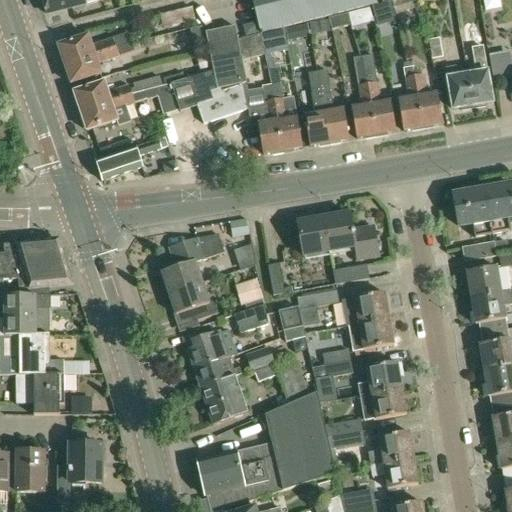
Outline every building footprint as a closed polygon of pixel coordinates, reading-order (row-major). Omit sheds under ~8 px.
[(41,0),(45,15),(84,5),(84,4),(98,1),(98,0),(41,0)] [(258,34),(259,35),(370,7),(378,5),(376,0),(249,0),(256,23),(258,34)] [(411,0),(398,0),(392,2),(395,14),(414,9),(411,0)] [(378,5),(370,7),(375,26),(382,24),(378,5)] [(160,16),(163,29),(195,22),(192,9),(160,16)] [(332,31),(343,28),(351,26),(347,14),(328,19),(332,31)] [(256,23),(243,27),(245,37),(258,34),(256,23)] [(299,40),(296,27),(285,30),(288,42),(299,40)] [(190,30),(194,52),(207,49),(202,28),(190,30)] [(234,28),(205,35),(216,88),(246,82),(243,71),(241,61),(237,42),(237,41),(234,28)] [(263,36),(267,55),(288,51),(284,32),(263,36)] [(57,50),(56,51),(59,59),(61,60),(63,67),(115,50),(120,49),(132,45),(128,35),(112,40),(91,47),(88,37),(56,47),(57,50)] [(260,36),(237,42),(241,61),(265,56),(260,36)] [(428,41),(432,60),(443,58),(440,39),(428,41)] [(115,50),(63,67),(65,74),(65,76),(67,82),(69,83),(70,86),(101,76),(98,66),(135,54),(134,52),(132,45),(120,49),(115,50)] [(475,75),(466,77),(472,109),(484,108),(483,105),(491,104),(481,48),(471,50),(475,75)] [(370,56),(362,57),(367,87),(375,138),(376,138),(379,139),(385,138),(386,136),(395,134),(390,104),(379,105),(370,56)] [(375,138),(367,87),(362,57),(353,59),(361,109),(351,110),(356,141),(364,140),(367,140),(373,139),(374,138),(375,138)] [(492,79),(500,77),(498,63),(490,64),(492,79)] [(422,129),(412,72),(411,67),(403,69),(405,81),(406,81),(409,100),(397,102),(402,133),(412,131),(413,132),(420,131),(421,130),(422,129)] [(472,109),(466,77),(456,78),(454,68),(445,70),(452,111),(460,109),(460,112),(472,109)] [(276,69),(268,70),(269,75),(270,86),(282,154),(283,154),(285,155),(291,154),(292,152),(300,150),(295,120),(292,102),(282,104),(279,85),(277,76),(276,69)] [(317,73),(320,95),(328,146),(330,146),(331,147),(338,146),(339,144),(347,142),(342,112),(332,113),(325,72),(317,73)] [(189,79),(172,84),(180,113),(197,108),(196,105),(212,99),(210,91),(215,90),(210,73),(189,79)] [(328,146),(320,95),(317,73),(308,75),(315,117),(303,118),(308,149),(317,148),(319,149),(327,148),(327,146),(328,146)] [(154,89),(162,87),(160,77),(133,84),(136,94),(154,89)] [(419,79),(414,80),(422,129),(424,129),(426,130),(431,130),(432,128),(441,126),(437,95),(426,97),(423,78),(419,79)] [(130,95),(135,94),(133,90),(129,91),(128,87),(107,94),(104,83),(72,93),(73,96),(72,98),(74,105),(76,105),(79,113),(130,95)] [(196,105),(197,108),(203,124),(247,110),(241,86),(221,92),(220,88),(215,90),(210,91),(212,99),(196,105)] [(280,154),(282,154),(270,86),(261,88),(265,108),(247,111),(249,128),(257,127),(262,157),(270,156),(272,157),(279,156),(280,154)] [(157,98),(154,89),(136,94),(135,94),(130,95),(79,113),(81,121),(80,123),(83,129),(85,130),(85,132),(116,122),(118,126),(130,122),(126,107),(147,100),(147,102),(157,98)] [(102,160),(94,162),(101,182),(141,169),(137,157),(159,150),(168,147),(165,139),(158,141),(157,142),(139,148),(133,150),(130,140),(127,141),(111,146),(99,150),(102,160)] [(511,186),(484,191),(490,221),(492,236),(503,234),(511,233),(508,218),(511,217),(511,186)] [(472,224),(474,238),(474,239),(492,236),(490,221),(484,191),(453,196),(458,227),(472,224)] [(349,214),(324,219),(330,253),(354,249),(356,261),(379,257),(373,228),(353,232),(349,214)] [(304,258),(330,253),(324,219),(298,223),(304,258)] [(175,271),(171,272),(162,275),(169,296),(202,285),(196,265),(207,261),(226,255),(220,235),(199,238),(168,249),(175,271)] [(0,295),(4,296),(3,281),(17,280),(18,289),(19,289),(19,297),(36,297),(49,296),(49,287),(72,285),(59,244),(58,242),(19,246),(19,245),(5,246),(5,255),(0,255),(0,295)] [(493,244),(476,247),(462,249),(464,263),(496,258),(493,244)] [(511,255),(498,257),(500,271),(511,268),(511,255)] [(285,295),(284,289),(279,264),(267,266),(273,297),(285,295)] [(335,286),(369,280),(367,266),(333,272),(335,286)] [(466,273),(471,299),(501,294),(496,268),(466,273)] [(169,296),(176,317),(190,312),(195,324),(218,316),(214,304),(209,305),(202,285),(169,296)] [(511,291),(511,292),(501,294),(471,299),(475,325),(505,320),(503,307),(511,305),(511,291)] [(337,293),(297,300),(299,309),(299,312),(301,312),(317,309),(339,305),(337,293)] [(345,328),(348,327),(388,320),(384,294),(340,301),(345,328)] [(0,297),(0,318),(5,319),(5,337),(9,337),(31,336),(46,336),(46,310),(51,310),(50,296),(49,296),(36,297),(19,297),(0,297)] [(263,306),(247,312),(234,316),(240,334),(269,325),(263,306)] [(299,309),(279,314),(284,333),(303,329),(299,312),(299,309)] [(393,346),(388,320),(348,327),(353,353),(363,351),(393,346)] [(303,329),(284,333),(286,343),(306,338),(303,329)] [(187,352),(194,371),(228,359),(238,356),(229,332),(220,335),(219,333),(192,342),(194,349),(187,352)] [(9,337),(10,358),(19,358),(19,376),(65,375),(65,363),(65,361),(51,361),(51,336),(46,336),(31,336),(9,337)] [(483,372),(511,367),(511,354),(509,340),(479,346),(483,372)] [(268,348),(246,355),(251,372),(274,365),(268,348)] [(322,356),(324,368),(349,363),(347,351),(322,356)] [(200,389),(234,378),(242,375),(240,369),(232,372),(228,359),(194,371),(200,389)] [(276,377),(280,386),(287,405),(307,398),(293,360),(254,375),(257,385),(276,377)] [(351,374),(349,363),(324,368),(313,369),(316,386),(327,384),(326,379),(351,374)] [(359,397),(371,395),(401,390),(396,364),(366,369),(369,383),(357,386),(359,397)] [(488,397),(489,397),(511,393),(511,367),(483,372),(488,397)] [(16,376),(16,406),(34,406),(34,416),(59,416),(60,416),(59,403),(65,403),(65,375),(19,376),(16,376)] [(247,414),(234,378),(200,389),(212,425),(247,414)] [(401,390),(371,395),(359,397),(364,422),(375,420),(376,421),(405,416),(401,390)] [(206,496),(209,511),(217,511),(336,474),(331,450),(318,394),(264,415),(270,444),(196,461),(204,496),(206,496)] [(71,399),(72,415),(93,414),(92,398),(71,399)] [(511,414),(492,418),(496,445),(511,442),(511,414)] [(329,438),(362,432),(360,421),(327,427),(329,438)] [(329,438),(331,450),(364,445),(362,432),(329,438)] [(371,466),(383,464),(414,459),(409,434),(378,439),(380,451),(369,453),(371,466)] [(501,471),(502,470),(511,468),(511,442),(496,445),(501,471)] [(104,485),(105,447),(72,446),(70,484),(104,485)] [(44,493),(45,453),(18,452),(17,493),(44,493)] [(0,455),(0,493),(8,494),(8,456),(0,455)] [(373,479),(385,477),(387,491),(418,485),(414,459),(383,464),(371,466),(373,479)] [(318,487),(323,502),(338,497),(334,482),(318,487)] [(71,485),(58,485),(58,504),(72,503),(71,485)] [(370,490),(340,495),(340,497),(343,508),(373,503),(370,490)] [(43,497),(42,511),(56,511),(57,497),(43,497)] [(338,497),(323,502),(326,511),(343,511),(343,508),(340,497),(338,497)] [(373,511),(373,503),(343,508),(343,511),(373,511)] [(422,511),(421,503),(391,509),(391,511),(422,511)]
